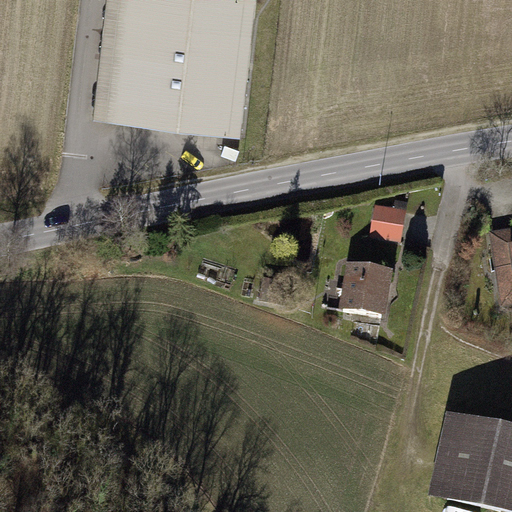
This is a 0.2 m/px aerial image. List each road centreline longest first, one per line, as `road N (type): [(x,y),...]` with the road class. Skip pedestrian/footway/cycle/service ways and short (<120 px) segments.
road 1 (primary): [(511,141),(0,242)]
road 2 (track): [(423,331),(381,511)]
